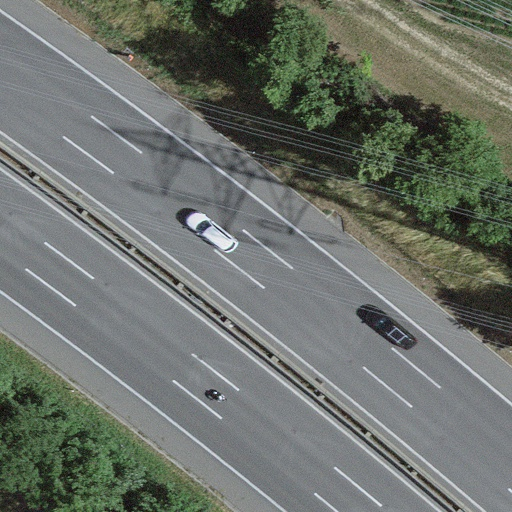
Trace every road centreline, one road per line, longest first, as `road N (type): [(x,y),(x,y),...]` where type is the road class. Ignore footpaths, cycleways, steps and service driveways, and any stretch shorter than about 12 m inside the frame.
road 1 (motorway): [(511,471),(274,276),(0,73)]
road 2 (motorway): [(0,232),(361,511)]
